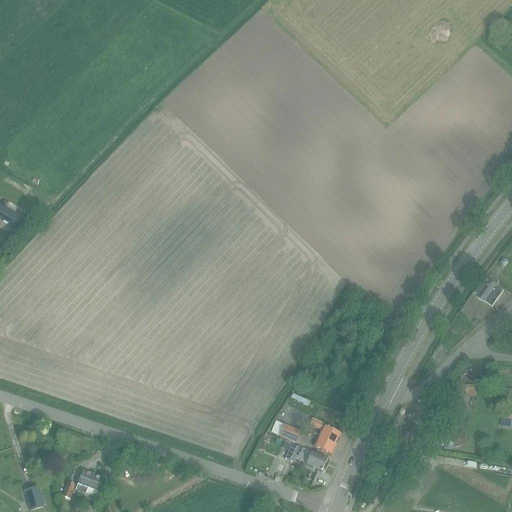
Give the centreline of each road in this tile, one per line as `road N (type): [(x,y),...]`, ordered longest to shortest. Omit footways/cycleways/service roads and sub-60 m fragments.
road 1 (tertiary): [(335,510),(0,397)]
road 2 (unclassified): [(386,391),(443,296),(511,205)]
road 3 (unclassified): [(335,510),(386,391)]
